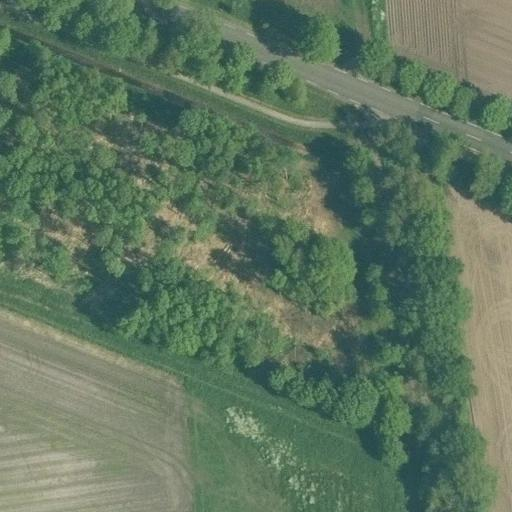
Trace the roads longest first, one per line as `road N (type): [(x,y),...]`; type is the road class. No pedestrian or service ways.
road 1 (secondary): [(511,156),(129,0)]
road 2 (track): [(374,128),(427,511)]
